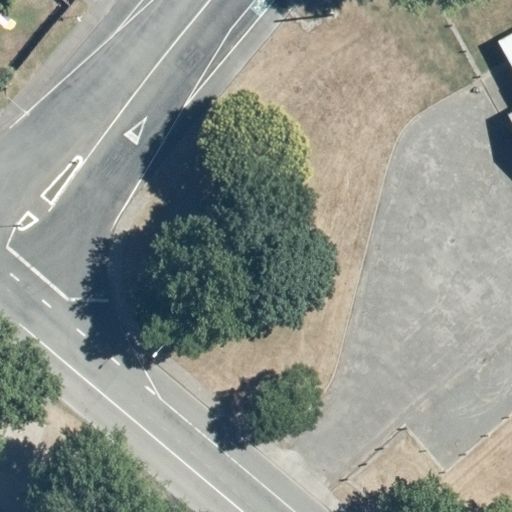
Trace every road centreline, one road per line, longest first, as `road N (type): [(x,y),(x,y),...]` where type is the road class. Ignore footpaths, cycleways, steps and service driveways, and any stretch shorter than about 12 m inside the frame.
road 1 (tertiary): [(210,0),(0,254)]
road 2 (tertiary): [(0,304),(242,511)]
